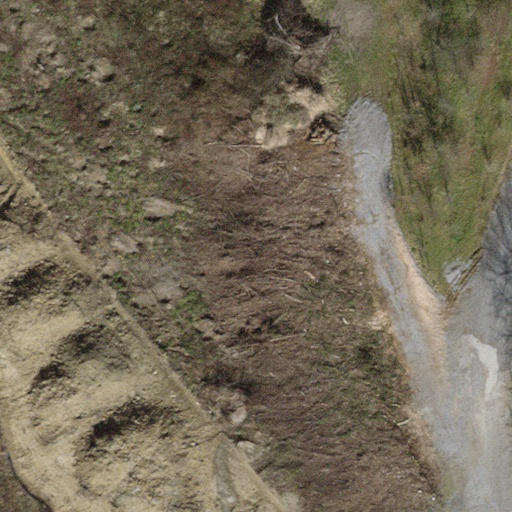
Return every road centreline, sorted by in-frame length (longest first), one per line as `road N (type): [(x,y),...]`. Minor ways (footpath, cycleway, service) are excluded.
road 1 (track): [(466,425),(466,0)]
road 2 (track): [(499,511),(466,425),(511,290)]
